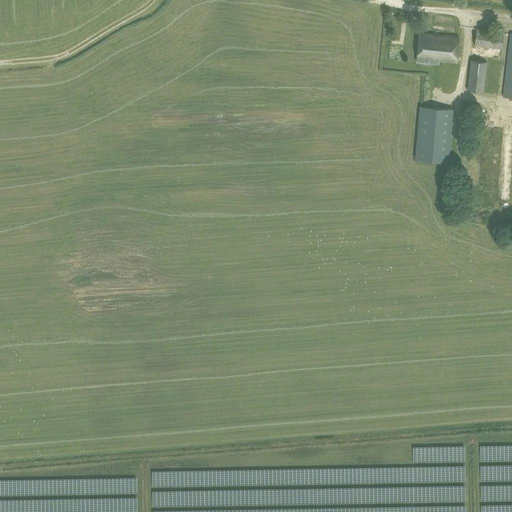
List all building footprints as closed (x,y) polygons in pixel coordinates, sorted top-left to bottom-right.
[(457,32),(458,19),(436,18),(436,32),(457,32)] [(497,31),(476,29),(474,46),(502,49),(504,30),(497,29),(497,31)] [(419,33),(417,62),(431,63),(431,60),(456,62),(459,36),(419,33)] [(511,33),(503,97),(511,97),(511,33)] [(470,60),(467,90),(484,92),(487,62),(470,60)] [(449,162),(453,109),(420,106),(415,159),(449,162)]
